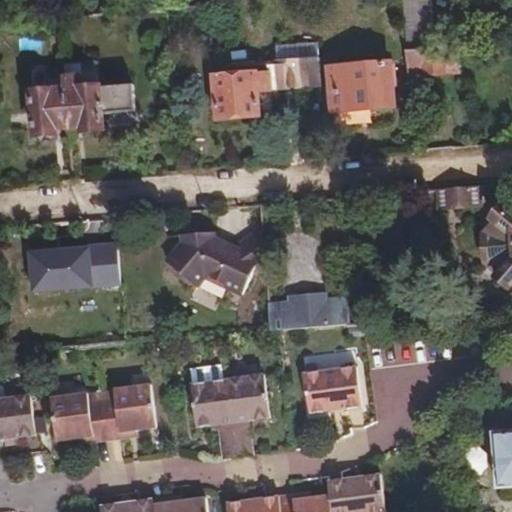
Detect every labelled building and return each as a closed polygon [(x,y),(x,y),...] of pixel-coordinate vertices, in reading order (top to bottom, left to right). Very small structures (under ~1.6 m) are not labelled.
[(396,0),(399,25),(430,22),(427,0),(396,0)] [(399,25),(401,55),(432,52),(430,22),(399,25)] [(401,55),(403,81),(455,77),(453,51),(432,52),(401,55)] [(290,63),(292,89),(310,88),(309,61),(290,63)] [(272,90),(292,89),(290,63),(270,64),(272,90)] [(383,84),(382,70),(324,75),(327,112),(380,107),(378,84),(383,84)] [(264,95),(263,78),(210,83),(213,124),(254,120),(252,96),(264,95)] [(58,82),(61,132),(74,131),(74,136),(96,134),(95,119),(126,117),(125,89),(93,91),(92,80),(58,82)] [(49,133),(61,132),(58,82),(46,83),(41,83),(42,95),(26,96),(29,139),(49,138),(49,133)] [(484,207),(482,188),(440,192),(441,210),(484,207)] [(511,218),(500,208),(490,220),(495,227),(483,239),(485,261),(497,271),(493,277),(506,288),(511,282),(511,283),(511,218)] [(257,258),(255,228),(229,250),(208,236),(175,240),(176,249),(162,264),(192,291),(202,282),(236,301),(257,258)] [(262,310),(264,334),(344,328),(341,303),(323,304),(322,299),(282,302),(282,307),(262,310)] [(357,408),(351,369),(299,376),(304,415),(357,408)] [(223,382),(234,460),(249,458),(244,423),(264,420),(258,378),(223,382)] [(218,462),(234,460),(223,382),(186,387),(192,430),(213,427),(218,462)] [(98,402),(104,442),(129,439),(129,433),(149,430),(143,389),(108,394),(109,401),(98,402)] [(0,440),(28,438),(24,398),(0,401),(0,440)] [(78,446),(104,442),(98,402),(86,404),(85,398),(50,403),(56,444),(77,441),(78,446)] [(511,491),(511,435),(490,437),(494,493),(511,491)] [(326,498),(327,511),(378,511),(374,478),(324,484),(326,498)] [(327,511),(326,498),(304,501),(304,495),(273,499),(274,511),(327,511)] [(147,502),(148,511),(203,511),(202,500),(180,503),(179,498),(147,502)] [(221,511),(274,511),(273,499),(221,505),(221,511)] [(96,511),(148,511),(147,502),(97,509),(96,511)]
